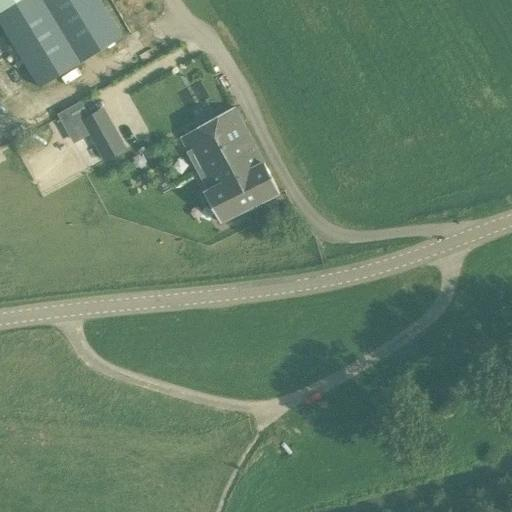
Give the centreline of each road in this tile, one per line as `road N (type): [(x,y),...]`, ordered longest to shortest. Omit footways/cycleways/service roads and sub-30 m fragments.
road 1 (tertiary): [(0,322),(327,283),(511,221)]
road 2 (track): [(64,313),(79,349),(107,371),(271,409),(428,321),(448,291),(456,240)]
